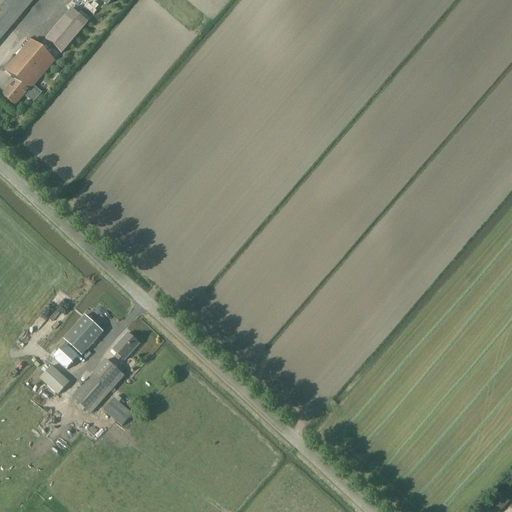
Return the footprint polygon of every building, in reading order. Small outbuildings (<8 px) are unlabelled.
[(0,0),(0,40),(34,0),(0,0)] [(62,54),(87,23),(70,10),(45,40),(62,54)] [(23,95),(30,101),(33,103),(41,93),(33,86),(54,61),(30,41),(4,72),(14,80),(1,96),(13,107),(23,95)] [(86,316),(64,340),(82,356),(103,332),(86,316)] [(125,361),(140,344),(128,333),(113,350),(118,355),(116,357),(119,360),(121,358),(125,361)] [(54,359),(66,371),(79,357),(67,346),(54,359)] [(92,414),(125,376),(107,361),(74,398),(92,414)] [(58,395),(69,384),(52,366),(41,377),(58,395)] [(104,412),(122,427),(133,415),(115,400),(104,412)] [(502,494),(490,507),(495,511),(499,511),(510,500),(502,494)]
